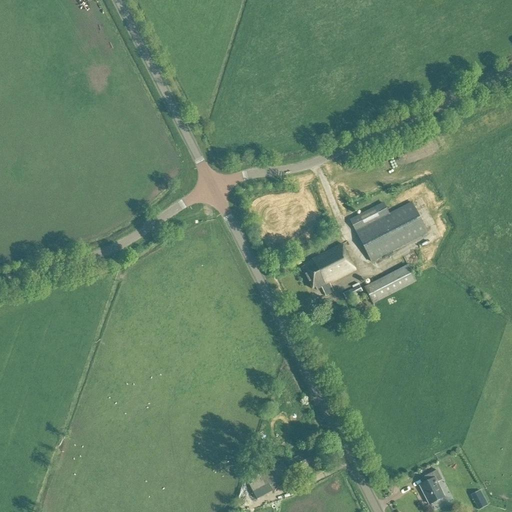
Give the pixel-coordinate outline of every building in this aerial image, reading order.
[(427,234),(411,203),(389,215),(383,204),(350,221),(371,263),(427,234)] [(334,293),(330,284),(355,271),(342,245),(303,265),(304,267),(301,269),(312,290),(315,289),(316,291),(321,288),(325,297),(334,293)] [(373,305),(416,282),(407,266),(364,288),(373,305)] [(316,461),(312,452),(302,457),(302,455),(287,462),(293,474),(298,472),(299,475),(304,473),(302,470),(307,467),(306,465),(316,461)] [(285,480),(282,475),(285,474),(281,465),(247,483),(256,500),(284,486),(281,482),(285,480)] [(438,501),(444,498),(437,484),(442,481),(437,471),(424,477),(427,483),(420,487),(429,505),(432,504),(434,505),(438,503),(438,501)] [(478,511),(488,506),(480,491),(470,496),(478,511)]
